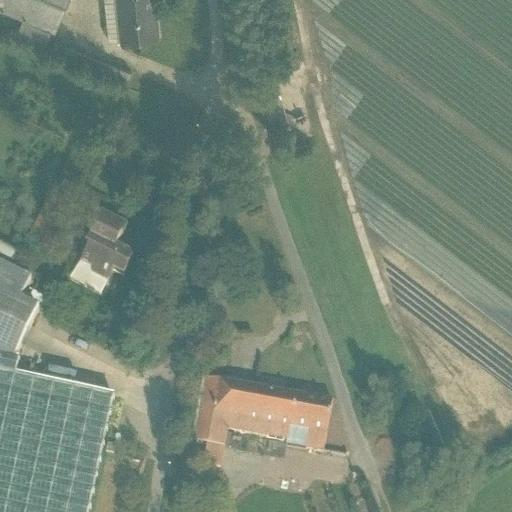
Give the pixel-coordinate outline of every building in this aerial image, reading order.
[(0,0),(0,7),(48,28),(60,0),(0,0)] [(112,0),(116,36),(161,33),(158,0),(112,0)] [(114,273),(122,277),(135,255),(116,245),(127,224),(99,209),(80,245),(87,248),(70,279),(102,296),(114,273)] [(0,260),(0,363),(17,367),(41,311),(24,299),(33,280),(0,260)] [(0,511),(89,511),(116,388),(17,367),(0,363),(0,511)] [(324,447),(333,400),(203,378),(191,444),(226,450),(229,430),(324,447)]
